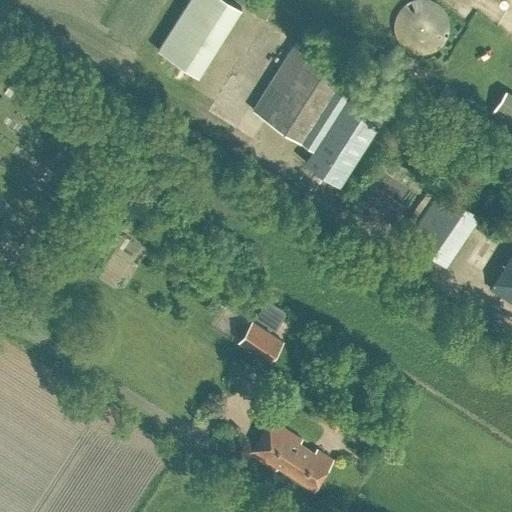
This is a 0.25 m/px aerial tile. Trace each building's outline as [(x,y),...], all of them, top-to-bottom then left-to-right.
[(198,73),(241,5),(232,0),(187,0),(157,47),(198,73)] [(394,19),(394,29),(397,38),(403,45),(411,50),(420,52),(430,51),(437,47),(443,41),(447,33),(448,25),(447,16),(443,9),(437,2),(432,0),(409,0),(404,3),(397,10),(394,19)] [(338,183),(390,101),(295,40),(252,108),(313,147),(304,161),(338,183)] [(486,108),(443,83),(435,98),(477,123),(486,108)] [(242,127),(247,119),(233,111),(245,94),(230,85),(214,109),(242,127)] [(226,150),(204,136),(198,145),(220,159),(226,150)] [(511,253),(490,288),(511,302),(511,253)] [(45,319),(57,302),(44,293),(32,310),(45,319)] [(270,359),(283,339),(251,319),(238,339),(270,359)] [(332,427),(338,417),(319,406),(313,416),(332,427)] [(314,448),(298,438),(300,436),(270,417),(248,451),(274,467),(276,463),(312,486),(331,456),(315,446),(314,448)]
